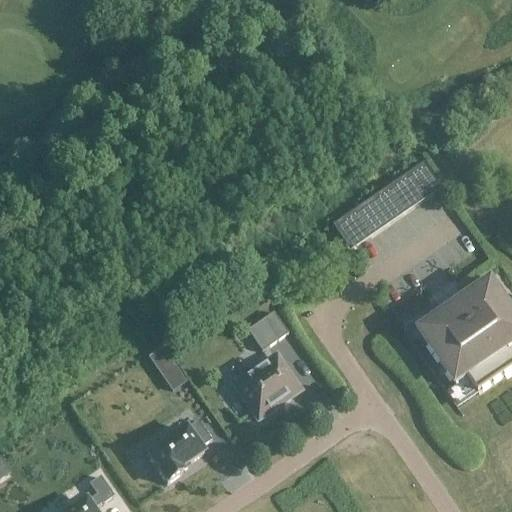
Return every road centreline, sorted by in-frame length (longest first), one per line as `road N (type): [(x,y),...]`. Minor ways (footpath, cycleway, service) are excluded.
road 1 (residential): [(375,406),(220,511)]
road 2 (residential): [(447,511),(375,406)]
